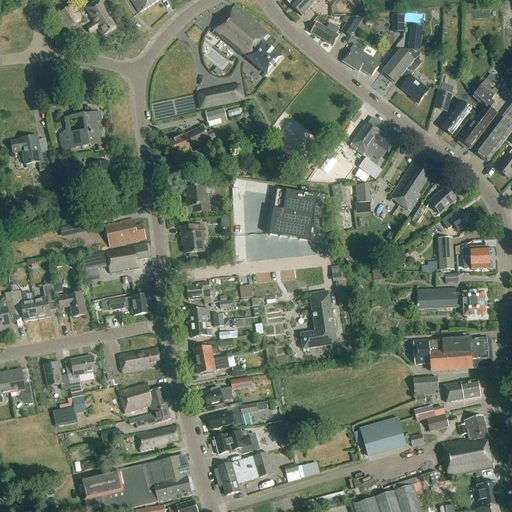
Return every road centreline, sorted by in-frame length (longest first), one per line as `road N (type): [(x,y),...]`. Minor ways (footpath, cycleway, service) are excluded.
road 1 (unclassified): [(511,255),(498,211),(474,181),(309,50),(264,0)]
road 2 (unclassified): [(167,322),(140,73)]
road 3 (unclassified): [(212,511),(167,322)]
road 4 (track): [(213,511),(399,455)]
road 5 (residential): [(0,356),(167,322)]
